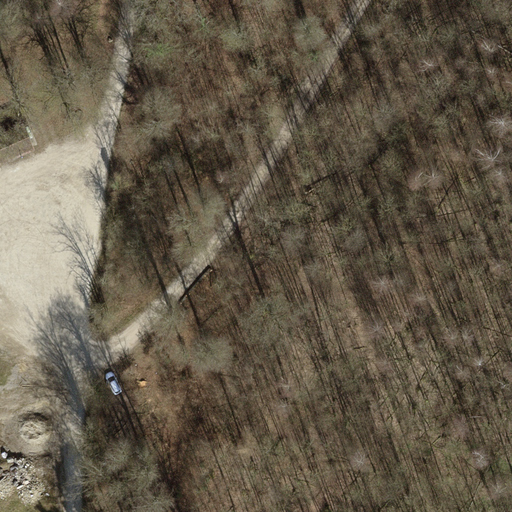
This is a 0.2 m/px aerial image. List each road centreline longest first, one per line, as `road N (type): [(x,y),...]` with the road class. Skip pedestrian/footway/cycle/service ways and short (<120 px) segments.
road 1 (track): [(365,0),(229,229),(88,373),(80,511)]
road 2 (track): [(130,0),(89,275),(88,373)]
